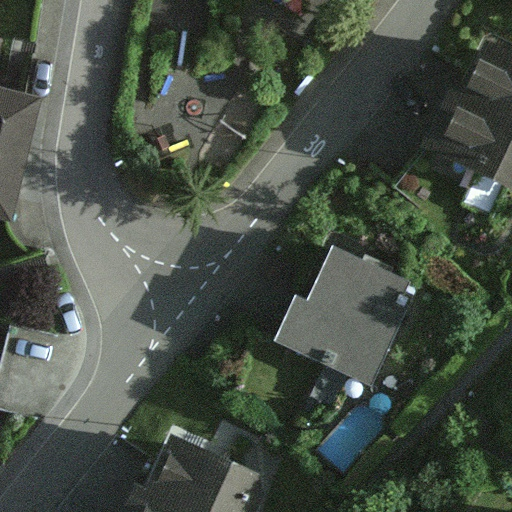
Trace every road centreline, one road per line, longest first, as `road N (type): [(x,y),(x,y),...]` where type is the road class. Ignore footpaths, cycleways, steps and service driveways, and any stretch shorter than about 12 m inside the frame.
road 1 (residential): [(166,349),(434,0)]
road 2 (residential): [(166,349),(102,258),(74,201),(104,0)]
road 3 (residential): [(32,511),(166,349)]
